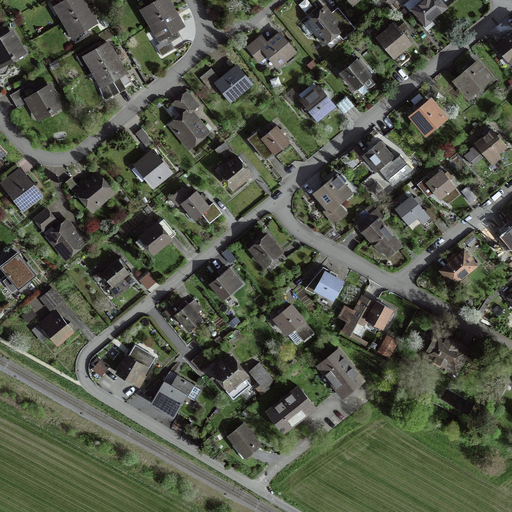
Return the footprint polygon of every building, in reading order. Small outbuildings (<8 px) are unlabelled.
[(72,37),(95,23),(90,14),(83,2),(81,0),(65,0),(59,4),(58,3),(58,4),(54,7),(72,37)] [(145,8),(141,10),(159,40),(163,38),(176,30),(182,27),(177,18),(170,5),(166,0),(158,0),(145,8)] [(303,0),(299,4),(305,11),(312,5),(308,0),(303,0)] [(425,25),(449,6),(443,0),(407,0),(404,3),(411,11),(412,10),(425,25)] [(343,39),(356,29),(338,6),(332,11),(327,4),(305,21),(306,23),(300,28),(307,36),(314,31),(324,45),(339,33),(343,39)] [(405,48),(413,42),(394,19),(375,34),(394,57),(393,58),(398,65),(401,63),(404,68),(413,61),(409,56),(411,55),(405,48)] [(405,30),(409,27),(405,21),(401,24),(405,30)] [(277,67),(297,51),(280,29),(267,39),(262,33),(246,45),(259,62),(260,61),(262,64),(266,60),(272,68),(276,65),(277,67)] [(505,65),(509,61),(511,64),(510,66),(511,68),(511,29),(506,35),(505,34),(494,43),(501,51),(500,53),(503,57),(500,59),(505,65)] [(180,37),(176,30),(163,38),(167,44),(157,50),(161,56),(174,49),(170,42),(180,37)] [(0,63),(1,65),(22,53),(10,33),(0,39),(0,63)] [(107,43),(84,57),(101,87),(105,84),(112,81),(118,77),(125,73),(119,64),(112,52),(107,43)] [(371,76),(375,73),(367,63),(365,65),(358,55),(339,70),(354,89),(355,88),(356,89),(358,88),(363,95),(369,90),(368,88),(376,82),(371,76)] [(477,90),(494,77),(478,57),(451,79),(468,99),(470,97),(473,100),(481,94),(477,90)] [(313,59),(307,64),(311,69),(317,64),(313,59)] [(216,83),(213,85),(219,92),(221,90),(231,101),(254,82),(237,62),(219,76),(214,80),(216,83)] [(214,80),(219,76),(211,67),(200,77),(209,88),(213,85),(216,83),(214,80)] [(281,84),(278,75),(270,79),(273,87),(281,84)] [(122,91),(125,89),(118,77),(112,81),(105,84),(113,97),(119,93),(122,91)] [(300,98),(317,120),(336,104),(319,82),(316,84),(314,82),(299,94),(301,96),(300,98)] [(48,86),(28,98),(27,99),(29,102),(38,118),(59,106),(48,86)] [(17,109),(29,102),(27,99),(28,98),(22,88),(9,96),(17,109)] [(180,113),(186,107),(190,112),(194,109),(200,105),(187,89),(171,102),(180,113)] [(423,97),(419,92),(411,99),(415,104),(423,97)] [(354,105),(346,95),(342,99),(336,103),(344,113),(347,111),(352,107),(354,105)] [(425,134),(449,116),(431,95),(408,113),(425,134)] [(190,112),(186,107),(180,113),(167,123),(188,149),(211,131),(210,130),(212,128),(208,122),(206,124),(194,109),(190,112)] [(260,136),(273,152),(274,153),(291,140),(285,133),(284,132),(276,123),(263,133),(260,136)] [(499,153),(508,145),(492,126),(474,141),(476,143),(469,148),(470,149),(464,154),(473,165),(485,155),(492,164),(502,156),(499,153)] [(141,127),(135,132),(147,147),(153,141),(141,127)] [(260,136),(263,133),(259,128),(247,137),(265,159),(273,152),(260,136)] [(395,156),(381,137),(362,153),(376,171),(378,169),(393,187),(414,170),(412,168),(416,165),(410,157),(407,160),(400,152),(395,156)] [(217,169),(233,189),(254,173),(237,152),(236,153),(226,140),(215,149),(226,162),(217,169)] [(174,172),(153,147),(133,163),(135,165),(132,168),(142,181),(145,178),(153,188),(174,172)] [(0,181),(23,211),(44,194),(21,165),(0,181)] [(433,191),(440,199),(456,185),(451,178),(453,176),(448,169),(445,171),(442,167),(429,176),(427,174),(417,183),(427,196),(433,191)] [(73,189),(75,191),(93,213),(106,203),(105,201),(111,197),(112,198),(117,194),(98,169),(78,185),(73,189)] [(353,191),(337,171),(312,191),(326,208),(322,210),(333,224),(349,212),(340,202),(353,191)] [(73,189),(78,185),(71,176),(65,181),(74,192),(75,191),(73,189)] [(194,219),(202,213),(209,222),(223,212),(213,200),(209,204),(208,202),(211,200),(207,195),(206,196),(202,192),(201,193),(197,188),(190,193),(183,185),(170,196),(178,206),(182,203),(187,210),(185,212),(190,219),(193,219),(194,219)] [(461,190),(471,202),(477,196),(467,185),(461,190)] [(402,203),(396,208),(413,230),(429,217),(412,195),(409,197),(405,193),(398,198),(402,203)] [(371,203),(353,218),(357,223),(375,208),(371,203)] [(33,217),(44,231),(58,220),(47,206),(33,217)] [(382,250),(388,257),(403,244),(381,217),(384,214),(377,206),(375,208),(357,223),(355,224),(356,226),(360,231),(361,230),(368,239),(373,245),(373,244),(379,252),(382,250)] [(511,208),(505,214),(508,218),(503,221),(504,223),(498,228),(511,245),(511,208)] [(66,259),(88,242),(68,216),(45,235),(46,236),(45,237),(50,244),(52,244),(66,259)] [(147,247),(154,254),(173,238),(172,236),(176,232),(164,217),(160,220),(158,218),(138,234),(140,237),(135,241),(143,251),(147,247)] [(266,265),(270,271),(287,257),(283,252),(284,251),(268,231),(248,247),(264,267),(266,265)] [(465,241),(469,246),(477,240),(473,235),(465,241)] [(479,264),(465,247),(456,254),(454,252),(447,258),(449,260),(438,268),(453,285),(479,264)] [(222,252),(230,262),(236,258),(228,248),(222,252)] [(18,288),(37,273),(18,249),(0,263),(0,265),(8,275),(3,280),(12,292),(17,288),(18,288)] [(130,285),(124,276),(128,273),(127,272),(132,268),(122,255),(119,257),(118,257),(101,270),(112,284),(107,288),(108,289),(106,290),(111,296),(114,293),(117,295),(130,285)] [(222,299),(243,282),(230,265),(209,282),(222,299)] [(313,288),(333,300),(345,279),(325,268),(313,288)] [(93,275),(98,282),(104,277),(100,271),(93,275)] [(511,275),(496,289),(487,297),(475,316),(495,328),(497,325),(480,316),(491,300),(511,284),(511,275)] [(53,286),(40,297),(50,309),(63,299),(53,286)] [(386,323),(388,324),(394,313),(392,312),(394,308),(376,297),(375,299),(363,293),(362,292),(353,308),(346,320),(341,330),(366,344),(368,340),(352,331),(357,321),(364,325),(366,321),(380,329),(381,326),(384,327),(386,323)] [(198,312),(203,308),(195,298),(190,302),(189,301),(174,312),(189,330),(203,318),(198,312)] [(323,302),(323,305),(324,307),(327,308),(330,306),(331,303),(329,301),(326,300),(323,302)] [(228,308),(224,302),(218,306),(222,312),(228,308)] [(304,342),(315,333),(314,332),(314,331),(305,319),(306,319),(292,302),(273,317),(286,334),(288,333),(297,345),(303,340),(304,342)] [(338,316),(346,320),(353,308),(344,303),(338,316)] [(168,316),(174,312),(169,306),(164,311),(168,316)] [(31,307),(21,314),(27,321),(37,314),(31,307)] [(50,335),(57,344),(75,330),(72,326),(74,325),(71,321),(68,322),(56,307),(38,321),(39,323),(31,329),(42,342),(49,337),(48,336),(50,335)] [(457,374),(472,347),(437,328),(422,355),(433,361),(431,364),(444,371),(445,368),(457,374)] [(387,335),(378,350),(390,356),(398,341),(387,335)] [(115,372),(139,386),(156,356),(134,343),(128,353),(126,352),(115,372)] [(342,396),(365,378),(339,345),(316,364),(317,365),(316,366),(322,373),(323,372),(336,389),(334,390),(340,397),(341,395),(342,396)] [(201,372),(213,362),(203,350),(191,360),(201,372)] [(231,353),(230,352),(211,368),(227,387),(226,388),(233,398),(252,384),(246,377),(250,373),(233,352),(231,353)] [(95,364),(92,368),(102,376),(110,366),(100,358),(99,359),(96,357),(93,362),(95,364)] [(260,384),(255,387),(261,395),(276,383),(259,362),(249,370),(260,384)] [(150,402),(173,417),(181,404),(186,407),(191,398),(197,401),(203,390),(194,385),(195,384),(177,374),(170,370),(165,379),(164,378),(159,385),(154,383),(144,393),(152,398),(150,402)] [(265,409),(283,432),(309,412),(310,414),(317,409),(315,407),(317,406),(298,382),(290,388),(291,390),(285,395),(284,394),(280,396),(281,398),(275,403),(274,402),(265,409)] [(475,405),(467,419),(471,421),(472,420),(475,422),(483,409),(475,405)] [(234,444),(232,445),(243,459),(262,443),(256,435),(256,434),(245,420),(227,435),(234,444)] [(216,437),(219,442),(225,438),(222,433),(216,437)] [(210,447),(215,441),(211,437),(206,442),(210,447)]
